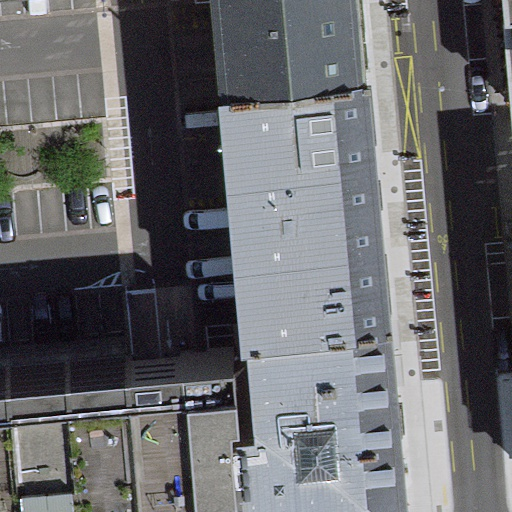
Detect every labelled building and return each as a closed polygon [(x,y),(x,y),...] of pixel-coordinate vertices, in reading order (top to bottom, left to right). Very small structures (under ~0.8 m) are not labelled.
[(216,0),(224,80),(363,67),(357,0),(216,0)] [(248,324),(254,324),(386,311),(363,67),(224,80),(248,324)] [(262,418),(239,419),(248,511),(384,511),(404,510),(386,311),(254,324),(255,344),(262,418)] [(170,353),(42,365),(55,511),(248,511),(239,419),(233,347),(170,353)] [(55,511),(42,365),(0,368),(0,511),(55,511)]
